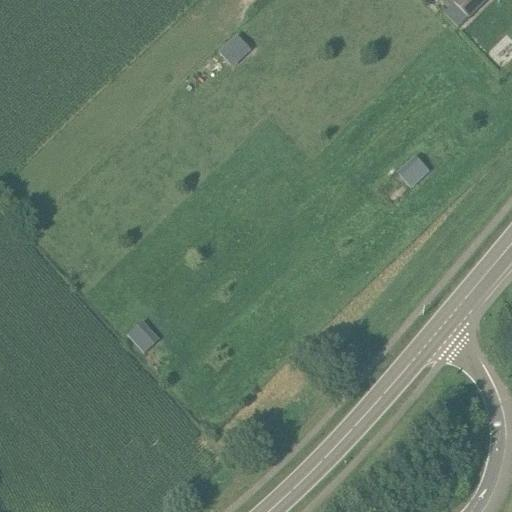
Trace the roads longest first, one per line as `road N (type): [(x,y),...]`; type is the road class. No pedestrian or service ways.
road 1 (tertiary): [(266,511),(436,332)]
road 2 (motorway): [(470,511),(493,472),(495,404),(436,332)]
